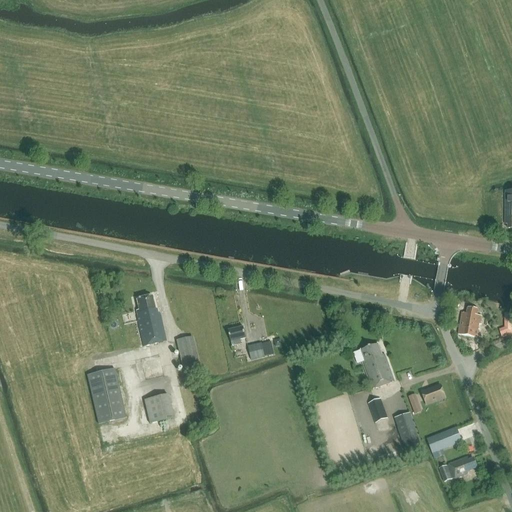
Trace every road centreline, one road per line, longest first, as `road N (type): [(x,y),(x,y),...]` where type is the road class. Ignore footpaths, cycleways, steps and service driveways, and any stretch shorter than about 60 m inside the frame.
road 1 (unclassified): [(439,312),(0,226)]
road 2 (tertiary): [(408,231),(0,163)]
road 3 (unclassified): [(408,231),(319,0)]
road 4 (unclassified): [(511,503),(459,364)]
